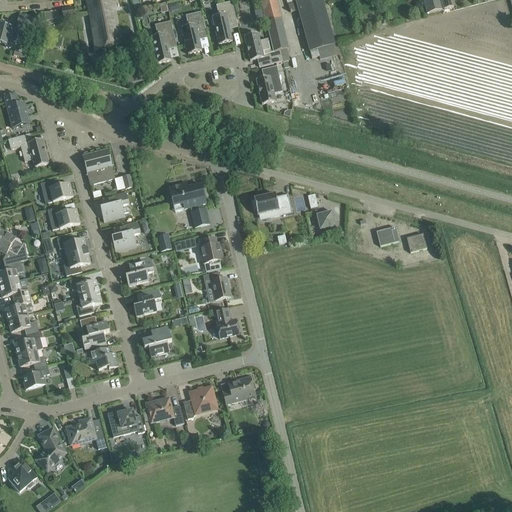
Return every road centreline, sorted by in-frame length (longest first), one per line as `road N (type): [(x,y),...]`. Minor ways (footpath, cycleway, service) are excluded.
road 1 (unclassified): [(511,236),(217,159)]
road 2 (residential): [(139,388),(70,153)]
road 3 (unclassified): [(264,355),(217,159)]
road 4 (unclassified): [(300,511),(264,355)]
road 5 (residential): [(139,388),(264,355)]
road 6 (residential): [(164,82),(228,60),(238,66),(243,91),(234,100)]
